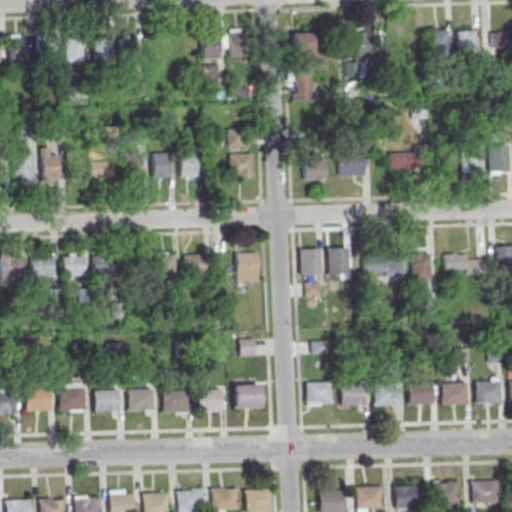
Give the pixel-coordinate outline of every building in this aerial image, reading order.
[(445,53),(445,28),(428,28),(428,53),(445,53)] [(473,29),(455,29),(455,49),(473,49),(473,29)] [(488,30),(488,47),(508,47),(508,30),(488,30)] [(227,33),(244,32),(245,56),(228,56),(227,33)] [(325,69),(325,32),(292,32),(293,101),(312,101),(312,69),(325,69)] [(345,61),(345,77),(365,77),(365,51),(373,51),(373,32),(353,32),(352,61),(345,61)] [(414,33),(391,33),(391,49),(414,49),(414,33)] [(200,35),(217,34),(218,58),(200,58),(200,35)] [(7,38),(24,37),(25,61),(7,61),(7,38)] [(34,37),(52,37),(52,60),(35,61),(34,37)] [(62,37),(80,37),(80,60),(63,61),(62,37)] [(90,38),(107,37),(108,61),(90,61),(90,38)] [(116,39),(133,38),(134,62),(117,62),(116,39)] [(482,63),(497,63),(498,80),(483,81),(482,63)] [(409,103),(425,102),(426,119),(410,120),(409,103)] [(493,109),(509,108),(509,126),(494,126),(493,109)] [(18,120),(33,119),(34,136),(19,137),(18,120)] [(46,123),(61,123),(62,140),(47,140),(46,123)] [(129,126),(144,125),(145,142),(130,143),(129,126)] [(184,127),(199,126),(200,140),(184,141),(184,127)] [(226,129),(226,147),(243,147),(243,128),(226,129)] [(386,152),(387,169),(412,169),(412,167),(421,166),(420,145),(413,145),(414,152),(386,152)] [(485,145),(506,145),(507,171),(486,171),(485,145)] [(458,148),(479,147),(479,173),(458,174),(458,148)] [(12,152),(13,181),(32,180),(31,151),(12,152)] [(150,153),(150,178),(167,177),(167,152),(150,153)] [(177,152),(178,177),(195,177),(194,152),(177,152)] [(122,154),(123,178),(140,178),(139,153),(122,154)] [(227,154),(228,174),(236,173),(236,178),(252,178),(252,153),(227,154)] [(336,155),(337,176),(362,175),(361,154),(336,155)] [(39,155),(40,180),(56,179),(56,155),(39,155)] [(301,179),(326,179),(326,159),(301,159),(301,179)] [(110,161),(87,161),(87,177),(110,177),(110,161)] [(511,245),(494,245),(494,265),(511,265),(511,245)] [(324,248),(346,247),(347,275),(325,276),(324,248)] [(296,249),(318,248),(319,276),(297,277),(296,249)] [(173,253),(153,253),(153,280),(173,280),(173,253)] [(234,254),(256,253),(257,281),(235,282),(234,254)] [(362,253),(362,273),(401,273),(401,253),(362,253)] [(410,254),(427,253),(428,278),(411,279),(410,254)] [(465,258),(465,254),(442,254),(442,272),(483,272),(483,258),(465,258)] [(123,256),(145,255),(145,274),(123,275),(123,256)] [(182,255),(204,255),(205,274),(183,275),(182,255)] [(29,257),(51,256),(52,276),(30,276),(29,257)] [(60,256),(82,256),(83,275),(61,276),(60,256)] [(91,256),(113,256),(114,275),(92,276),(91,256)] [(0,258),(20,258),(20,277),(0,277),(0,258)] [(44,288),(59,288),(59,304),(44,304),(44,288)] [(237,339),(252,339),(252,355),(238,355),(237,339)] [(106,343),(121,343),(121,359),(106,359),(106,343)] [(485,345),(500,345),(501,362),(486,362),(485,345)] [(451,347),(466,346),(467,363),(452,364),(451,347)] [(350,347),(365,347),(365,363),(350,363),(350,347)] [(37,355),(52,355),(52,371),(37,371),(37,355)] [(72,360),(86,360),(86,375),(72,375),(72,360)] [(303,382),(329,381),(329,403),(304,403),(303,382)] [(472,382),(497,381),(498,402),(472,403),(472,382)] [(404,383),(430,382),(431,403),(405,404),(404,383)] [(371,384),(396,383),(397,404),(371,405),(371,384)] [(438,383),(464,383),(465,404),(439,405),(438,383)] [(337,384),(363,384),(364,405),(338,406),(337,384)] [(231,387),(257,386),(258,408),(232,408),(231,387)] [(56,388),(82,388),(82,409),(57,410),(56,388)] [(22,389),(48,389),(49,410),(23,411),(22,389)] [(125,389),(151,389),(151,410),(126,411),(125,389)] [(91,391),(117,390),(118,411),(92,412),(91,391)] [(194,391),(220,390),(221,411),(195,412),(194,391)] [(160,391),(186,391),(186,412),(161,413),(160,391)] [(0,393),(14,393),(14,414),(0,414),(0,393)] [(469,481),(469,502),(494,502),(493,480),(469,481)] [(430,482),(431,503),(455,502),(455,481),(430,482)] [(392,486),(392,507),(417,507),(416,485),(392,486)] [(353,487),(354,508),(379,508),(378,486),(353,487)] [(209,489),(235,488),(235,509),(210,510),(209,489)] [(175,490),(201,489),(201,511),(176,511),(175,490)] [(242,490),(268,489),(269,510),(243,511),(242,490)] [(342,489),(316,489),(316,511),(342,511),(342,489)] [(140,511),(140,494),(166,493),(166,511),(140,511)] [(106,511),(106,494),(132,494),(132,511),(106,511)] [(72,511),(72,499),(97,498),(97,511),(72,511)] [(37,511),(37,500),(63,499),(63,511),(37,511)] [(3,511),(3,500),(28,500),(28,511),(3,511)]
